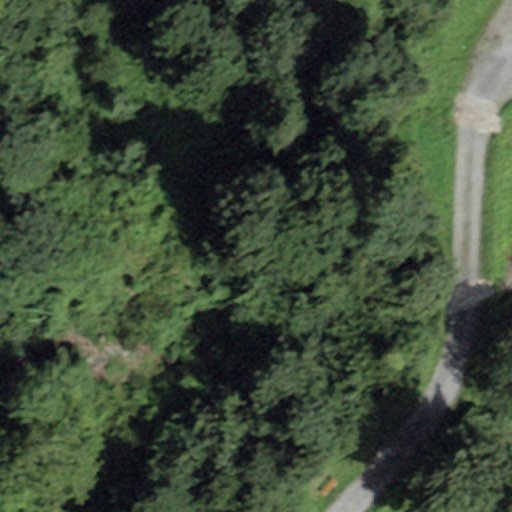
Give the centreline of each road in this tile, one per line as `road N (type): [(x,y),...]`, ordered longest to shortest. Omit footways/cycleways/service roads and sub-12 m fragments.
road 1 (track): [(62,511),(163,279),(178,205),(152,124),(110,80)]
road 2 (track): [(345,511),(420,426),(445,366),(458,324),(458,236)]
road 3 (track): [(458,236),(473,63),(496,38),(511,34)]
